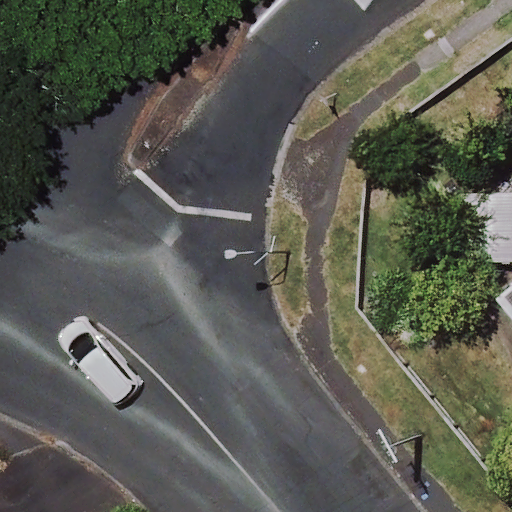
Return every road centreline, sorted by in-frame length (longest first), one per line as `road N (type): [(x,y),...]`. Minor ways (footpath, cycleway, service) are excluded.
road 1 (residential): [(258,3),(123,169),(45,288)]
road 2 (residential): [(271,511),(157,377),(45,288)]
